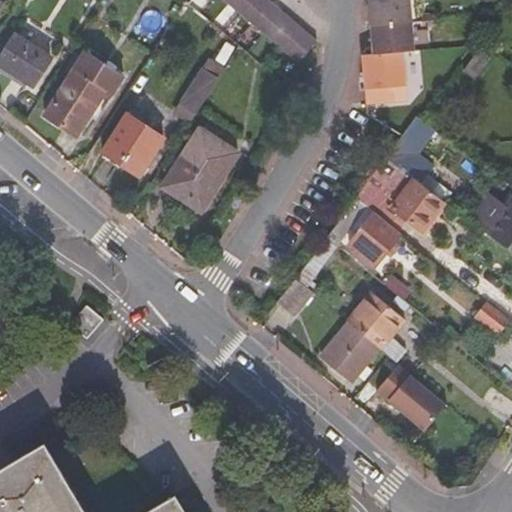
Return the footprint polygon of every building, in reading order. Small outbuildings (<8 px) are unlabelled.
[(231,0),(230,2),(241,12),(251,0),(231,0)] [(251,0),(241,12),(252,22),(270,1),(269,0),(251,0)] [(412,21),(410,0),(368,0),(371,25),(412,21)] [(270,1),(252,22),(264,32),(282,11),(270,1)] [(294,21),(282,11),(264,32),(276,42),(294,21)] [(305,30),(294,21),(276,42),(287,51),(305,30)] [(415,49),(412,21),(371,25),(373,53),(402,50),(415,49)] [(317,40),(305,30),(287,51),(299,61),(317,40)] [(52,56),(15,33),(0,56),(0,63),(33,85),(52,56)] [(480,46),(464,68),(476,77),(492,56),(480,46)] [(405,85),(402,50),(373,53),(362,54),(365,87),(366,103),(396,100),(395,85),(405,85)] [(113,92),(124,75),(86,51),(45,116),(77,136),(107,89),(113,92)] [(196,112),(219,77),(204,68),(182,102),(196,112)] [(164,137),(128,114),(104,151),(141,174),(164,137)] [(416,150),(433,126),(417,114),(401,135),(386,155),(413,176),(421,182),(434,164),(416,150)] [(163,186),(201,212),(240,152),(200,128),(163,186)] [(386,155),(357,196),(365,203),(370,206),(383,190),(382,189),(391,178),(404,188),(413,176),(386,155)] [(421,182),(413,176),(404,188),(391,206),(421,230),(445,200),(421,182)] [(511,251),(511,195),(486,231),(498,240),(511,251)] [(357,196),(327,236),(334,242),(335,243),(365,203),(357,196)] [(402,231),(375,210),(349,243),(374,263),(387,249),(392,252),(398,245),(393,241),(402,231)] [(327,236),(322,242),(329,248),(334,242),(327,236)] [(318,248),(303,267),(314,276),(323,264),(322,262),(328,255),(318,248)] [(315,292),(296,276),(277,301),(295,315),(303,306),(315,292)] [(389,353),(396,359),(408,344),(394,332),(404,318),(372,292),(349,320),(349,321),(380,346),(389,353)] [(410,305),(397,293),(392,300),(406,311),(410,305)] [(69,324),(81,333),(90,326),(89,309),(85,306),(69,324)] [(90,326),(81,333),(85,337),(101,319),(89,309),(90,326)] [(367,363),(380,346),(349,321),(322,354),(351,379),(357,373),(365,379),(372,368),(367,363)] [(446,402),(410,371),(390,396),(425,427),(446,402)] [(84,511),(44,444),(0,470),(0,511),(84,511)] [(147,511),(184,511),(175,496),(147,511)]
